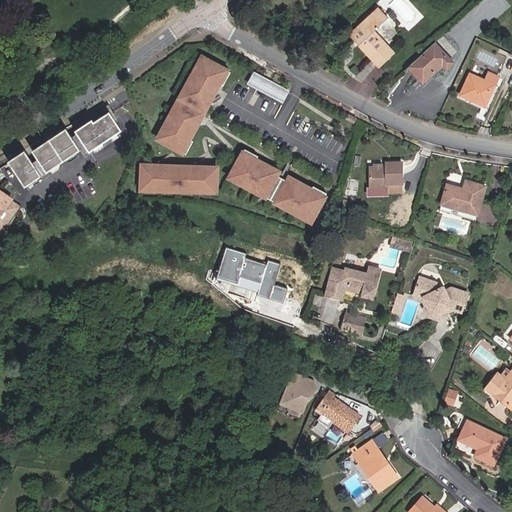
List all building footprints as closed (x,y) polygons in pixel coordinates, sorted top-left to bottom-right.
[(388,18),(379,8),(353,32),(362,41),(359,44),(379,66),(394,53),(374,31),(388,18)] [(353,32),(350,35),(359,44),(362,41),(353,32)] [(453,62),(434,43),(409,66),(423,81),(442,64),(447,68),(453,62)] [(207,59),(203,57),(195,73),(199,75),(207,59)] [(190,139),(187,137),(217,82),(221,84),(224,86),(232,72),(207,59),(199,75),(195,73),(191,78),(194,79),(186,93),(184,92),(178,104),(180,105),(172,119),(170,117),(167,123),(171,126),(163,141),(187,154),(194,141),(190,139)] [(485,80),(470,73),(461,94),(485,105),(498,76),(489,72),(485,80)] [(256,74),(251,83),(258,87),(263,78),(256,74)] [(258,87),(264,90),(269,81),(263,78),(258,87)] [(283,101),(288,92),(269,81),(264,90),(283,101)] [(217,82),(187,137),(190,139),(221,84),(217,82)] [(25,152),(8,163),(27,190),(88,147),(92,153),(122,132),(108,112),(71,137),(66,129),(32,152),(37,159),(32,162),(25,152)] [(357,117),(349,114),(346,120),(355,124),(357,117)] [(158,139),(163,141),(171,126),(167,123),(158,139)] [(311,192),(309,195),(254,165),(255,162),(257,158),(244,151),(231,175),(247,184),(245,188),(250,191),(251,189),(265,196),(264,198),(276,205),(277,203),(291,210),(290,212),(295,215),(298,211),(313,219),(326,195),(313,188),(311,192)] [(254,165),(309,195),(311,192),(255,162),(254,165)] [(370,168),(371,189),(387,188),(387,184),(402,183),(402,162),(386,163),(386,167),(370,168)] [(206,189),(217,190),(217,168),(207,167),(207,171),(190,170),(190,167),(170,166),(170,170),(152,169),(153,165),(143,165),(142,187),(153,187),(153,189),(168,190),(168,188),(190,189),(190,191),(206,191),(206,189)] [(231,175),(229,179),(245,188),(247,184),(231,175)] [(476,220),(486,186),(466,180),(463,189),(448,184),(442,204),(441,210),(476,220)] [(0,230),(2,232),(22,207),(0,191),(0,230)] [(295,215),(311,224),(313,219),(298,211),(295,215)] [(403,248),(405,242),(398,240),(396,246),(403,248)] [(258,295),(283,303),(288,288),(275,284),(281,264),(267,260),(266,264),(245,258),(246,253),(226,247),(214,283),(225,293),(248,300),(251,290),(259,292),(258,295)] [(363,293),(364,289),(376,292),(382,268),(370,265),(368,273),(346,267),(345,270),(333,267),(326,294),(331,295),(340,297),(342,298),(345,288),(363,293)] [(440,290),(436,284),(420,279),(415,295),(424,298),(432,314),(437,316),(444,312),(443,310),(448,307),(453,308),(458,309),(462,311),(468,294),(452,289),(445,292),(443,289),(440,290)] [(362,295),(374,298),(376,292),(364,289),(363,293),(362,295)] [(462,313),(462,311),(458,309),(453,308),(448,307),(443,310),(444,312),(437,316),(432,314),(424,298),(415,295),(414,297),(422,300),(426,308),(424,309),(429,319),(431,317),(436,319),(437,321),(446,317),(445,314),(449,309),(462,313)] [(470,354),(473,346),(465,344),(463,351),(470,354)] [(294,370),(279,404),(304,415),(319,382),(294,370)] [(494,394),(508,406),(511,400),(511,371),(506,380),(498,373),(486,388),(494,394)] [(321,402),(327,407),(322,413),(333,421),(348,432),(359,416),(334,397),(336,394),(329,390),(321,402)] [(454,405),(457,396),(448,393),(446,403),(454,405)] [(319,417),(330,425),(333,421),(322,413),(319,417)] [(494,465),(507,439),(468,421),(459,439),(479,449),(475,455),(494,465)] [(386,465),(375,449),(377,447),(373,441),(354,454),(380,490),(399,476),(389,463),(386,465)] [(377,447),(375,449),(386,465),(389,463),(377,447)] [(439,511),(435,508),(423,497),(410,511),(439,511)]
